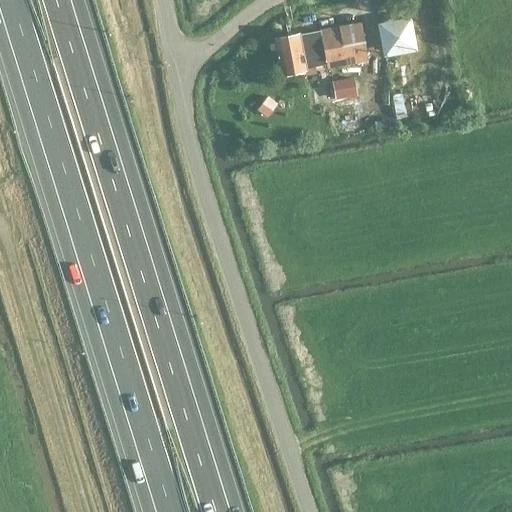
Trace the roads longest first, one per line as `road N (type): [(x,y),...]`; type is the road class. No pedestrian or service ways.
road 1 (motorway): [(222,511),(62,0)]
road 2 (motorway): [(3,0),(161,511)]
road 3 (unclassified): [(309,511),(189,138),(180,71)]
road 4 (unclassified): [(85,511),(0,218)]
